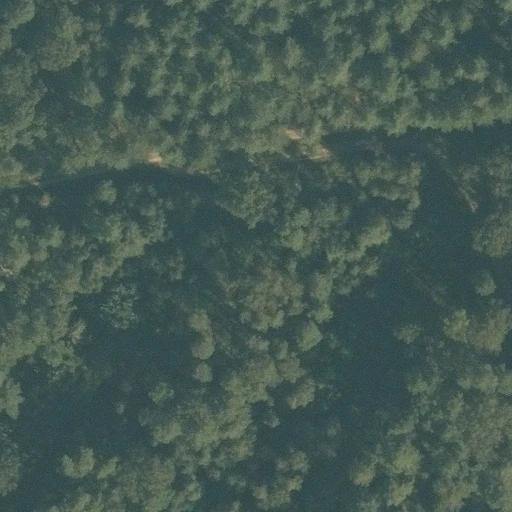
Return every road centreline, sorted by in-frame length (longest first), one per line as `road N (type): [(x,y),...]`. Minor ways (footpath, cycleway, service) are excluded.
road 1 (track): [(511,105),(139,163)]
road 2 (track): [(86,143),(112,0)]
